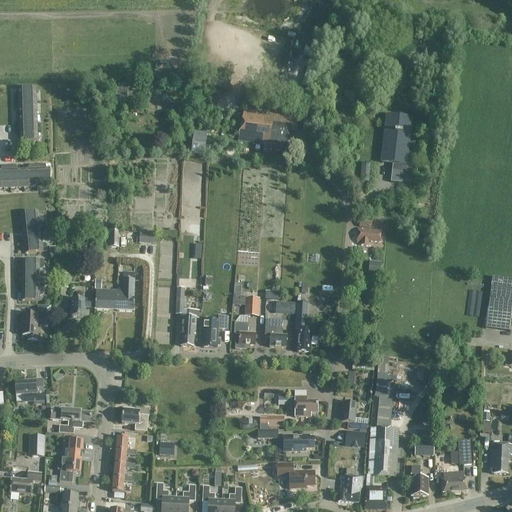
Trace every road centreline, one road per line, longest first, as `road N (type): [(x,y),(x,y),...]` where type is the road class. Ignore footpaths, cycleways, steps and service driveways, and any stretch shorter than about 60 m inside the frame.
road 1 (residential): [(335,358),(349,208),(308,156),(301,120)]
road 2 (residential): [(97,365),(117,356),(335,358)]
road 3 (residential): [(93,511),(106,385),(97,365)]
road 4 (residential): [(323,503),(335,358)]
road 5 (residential): [(6,363),(11,301),(7,245),(0,245)]
